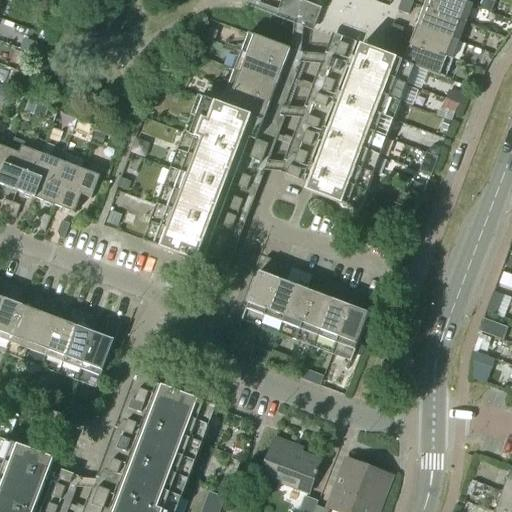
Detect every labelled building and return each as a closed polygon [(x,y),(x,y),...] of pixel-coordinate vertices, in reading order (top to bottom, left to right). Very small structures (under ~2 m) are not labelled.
[(408,16),(413,5),(402,0),(397,12),(408,16)] [(466,25),(473,6),(461,2),(454,0),(426,0),(423,9),(466,25)] [(491,14),(495,3),(487,0),(483,0),(480,10),(491,14)] [(459,43),(466,25),(423,9),(417,27),(459,43)] [(399,41),(403,30),(392,25),(388,36),(399,41)] [(459,43),(417,27),(410,45),(452,61),(459,43)] [(278,67),(285,49),(248,35),(241,53),(278,67)] [(395,52),(399,41),(388,36),(384,48),(395,52)] [(445,80),(452,61),(410,45),(403,63),(414,67),(414,68),(445,80)] [(359,213),(414,68),(414,67),(403,63),(366,49),(311,194),(359,213)] [(271,86),(278,67),(241,53),(234,72),(271,86)] [(265,103),(271,86),(234,72),(228,89),(265,103)] [(258,122),(265,103),(228,89),(221,107),(258,122)] [(219,189),(226,170),(221,169),(228,152),(232,154),(239,136),(250,140),(258,122),(221,107),(204,100),(150,246),(192,262),(199,242),(194,240),(201,224),(205,225),(212,206),(208,204),(214,188),(219,189)] [(33,178),(42,156),(23,148),(25,144),(14,140),(10,151),(0,176),(0,186),(17,193),(24,174),(33,178)] [(0,176),(10,151),(0,147),(0,176)] [(53,185),(61,163),(42,156),(33,178),(24,174),(17,193),(35,200),(42,181),(53,185)] [(72,192),(80,170),(61,163),(53,185),(42,181),(35,200),(54,207),(61,188),(72,192)] [(92,200),(100,178),(80,170),(72,192),(61,188),(54,207),(75,215),(82,196),(92,200)] [(7,219),(12,204),(4,201),(0,212),(2,217),(7,219)] [(16,218),(20,207),(12,204),(7,219),(11,221),(16,218)] [(45,233),(51,218),(43,215),(38,227),(40,232),(45,233)] [(64,241),(70,226),(62,222),(57,234),(60,239),(64,241)] [(262,323),(278,281),(271,278),(277,263),(265,259),(243,316),(262,323)] [(280,330),(302,273),(291,269),(286,284),(278,281),(262,323),(280,330)] [(298,337),(314,294),(307,292),(313,277),(302,273),(280,330),(298,337)] [(0,316),(12,286),(1,282),(0,284),(0,316)] [(316,344),(338,286),(327,282),(322,297),(314,294),(298,337),(316,344)] [(0,347),(7,350),(23,308),(16,305),(22,290),(12,286),(0,316),(0,347)] [(334,350),(350,308),(343,305),(349,290),(338,286),(316,344),(334,350)] [(26,357),(47,299),(37,295),(31,311),(23,308),(7,350),(26,357)] [(353,358),(375,300),(364,296),(358,311),(350,308),(334,350),(353,358)] [(44,364),(60,321),(52,319),(58,303),(47,299),(26,357),(44,364)] [(61,370),(83,313),(73,309),(67,324),(60,321),(44,364),(61,370)] [(79,377),(95,335),(88,332),(94,317),(83,313),(61,370),(79,377)] [(98,384),(120,327),(105,321),(100,337),(95,335),(79,377),(98,384)] [(171,511),(211,407),(163,389),(116,511),(171,511)] [(309,495),(321,463),(289,451),(292,445),(275,439),(261,476),(309,495)] [(0,511),(35,511),(55,461),(1,440),(0,442),(0,511)] [(337,511),(377,511),(390,479),(346,462),(329,508),(337,511)] [(511,473),(503,493),(511,496),(511,473)] [(511,511),(511,496),(503,493),(495,511),(511,511)] [(314,511),(316,507),(318,503),(305,498),(299,511),(314,511)]
